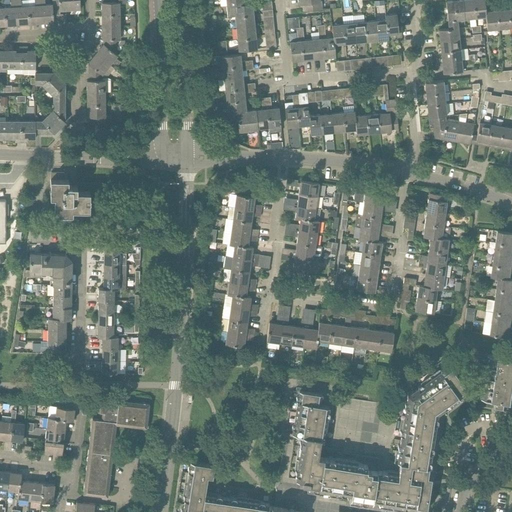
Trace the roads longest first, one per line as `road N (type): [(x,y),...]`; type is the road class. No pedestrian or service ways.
road 1 (tertiary): [(160,511),(180,342),(185,157)]
road 2 (residential): [(74,468),(82,410),(80,245),(73,236),(42,231),(43,154)]
road 3 (residential): [(266,293),(387,307),(396,298),(407,173)]
road 4 (residential): [(278,0),(291,82),(413,73)]
road 5 (tertiary): [(185,157),(177,0)]
road 6 (tertiary): [(155,0),(166,153)]
road 7 (residential): [(278,156),(266,293)]
road 8 (residential): [(407,173),(278,156)]
road 9 (residential): [(71,156),(72,70),(90,30)]
